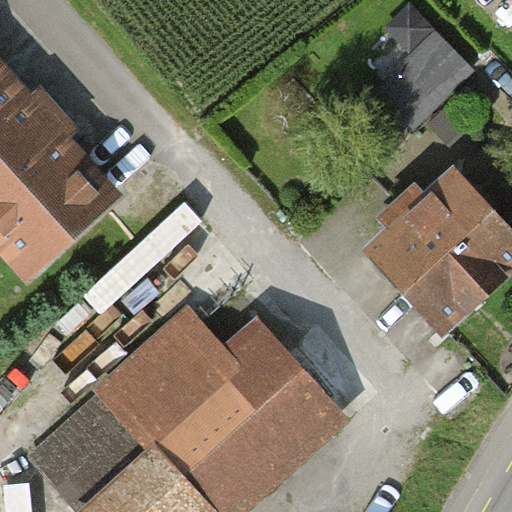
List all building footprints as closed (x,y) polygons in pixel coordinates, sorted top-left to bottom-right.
[(413,127),(460,68),(421,38),(374,97),(413,127)] [(0,261),(22,286),(122,197),(52,118),(0,59),(0,261)] [(375,251),(446,327),(511,265),(511,232),(457,174),(375,251)] [(97,274),(139,317),(193,264),(151,221),(97,274)] [(217,511),(227,511),(337,414),(263,332),(231,361),(191,318),(33,460),(80,511),(206,511),(212,506),(217,511)]
